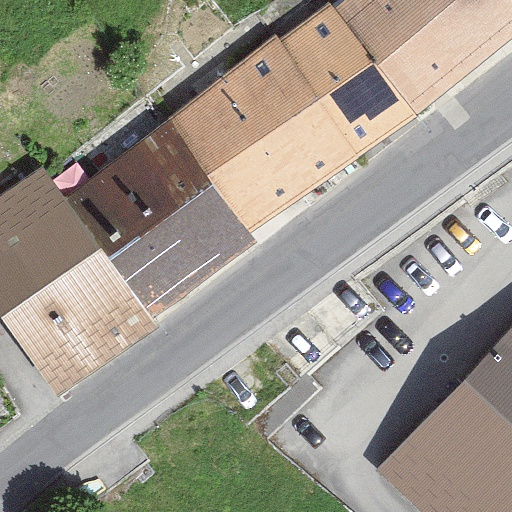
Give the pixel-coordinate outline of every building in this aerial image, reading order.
[(511,40),(511,1),(511,0),(347,0),(337,9),(415,115),(511,40)] [(357,157),(415,115),(337,9),(329,3),(280,41),(357,157)] [(168,120),(249,234),(357,157),(280,41),(276,36),(168,120)] [(65,197),(153,318),(257,243),(249,234),(168,120),(65,197)] [(0,195),(0,311),(58,397),(162,326),(153,318),(65,197),(43,167),(0,195)] [(511,511),(511,331),(384,470),(427,511),(511,511)]
